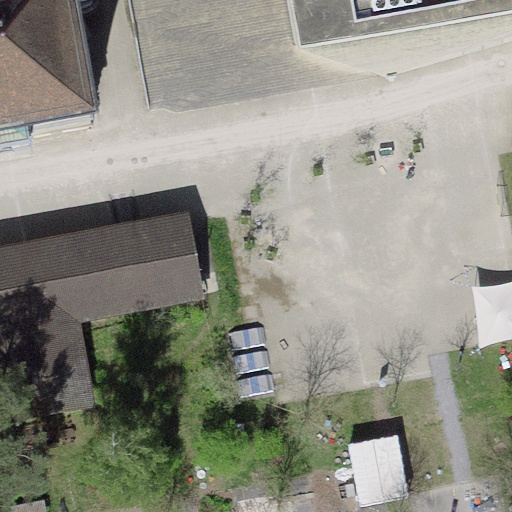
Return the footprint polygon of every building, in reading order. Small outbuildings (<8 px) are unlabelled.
[(0,0),(0,159),(29,154),(27,141),(33,140),(33,138),(51,134),(51,132),(62,130),(63,132),(92,127),(88,99),(85,100),(83,88),(85,87),(82,71),(80,71),(78,59),(80,59),(77,42),(75,42),(73,31),(75,30),(72,14),(74,13),(77,14),(80,14),(85,13),(88,12),(92,10),(95,8),(97,5),(99,2),(99,0),(0,0)] [(186,107),(375,73),(385,77),(511,41),(511,40),(511,0),(154,0),(156,7),(158,20),(161,33),(163,47),(165,60),(168,73),(170,86),(172,99),(173,102),(186,107)] [(186,224),(0,258),(0,337),(16,421),(87,408),(71,319),(199,296),(186,224)] [(511,331),(511,301),(476,306),(479,336),(511,331)] [(401,448),(355,452),(360,501),(406,497),(401,448)]
